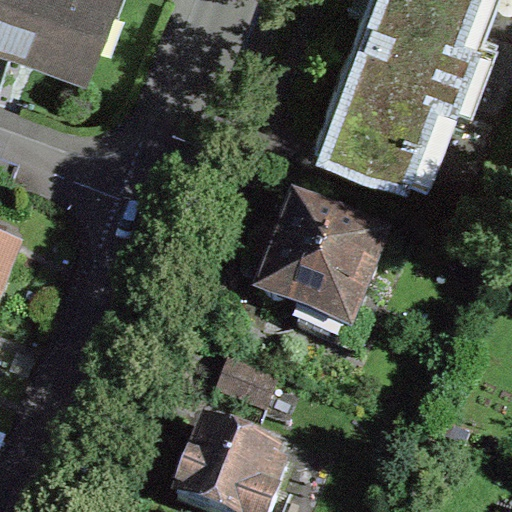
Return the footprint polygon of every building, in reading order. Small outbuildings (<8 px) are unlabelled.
[(0,0),(0,32),(29,43),(77,61),(77,62),(86,66),(111,0),(0,0)] [(482,34),(495,0),(366,0),(365,4),(315,136),(427,179),(458,99),(435,90),(459,25),(482,34)] [(254,260),(269,266),(263,283),(262,291),(267,299),(274,303),(282,303),(289,299),(291,297),(308,303),(298,329),(360,354),(372,323),(357,317),(388,239),(294,202),(279,241),(264,235),(258,248),(254,260)] [(0,290),(15,252),(0,246),(0,235),(1,233),(0,232),(0,290)] [(230,364),(219,392),(267,410),(277,382),(230,364)] [(263,491),(276,455),(206,427),(186,479),(178,499),(212,511),(270,511),(276,496),(263,491)]
